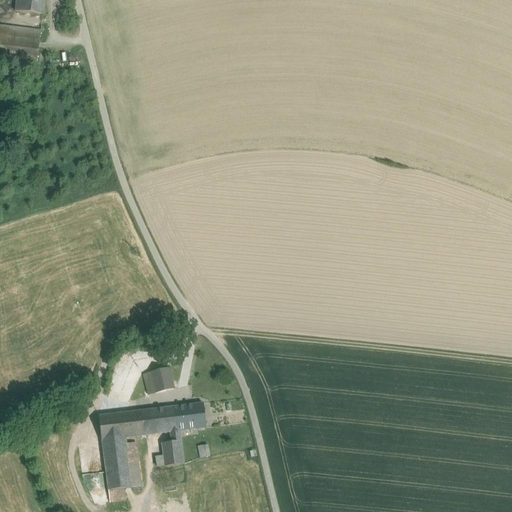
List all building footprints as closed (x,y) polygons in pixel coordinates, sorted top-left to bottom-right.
[(16,0),(15,12),(44,15),(45,0),(16,0)] [(41,32),(0,26),(0,57),(7,58),(37,62),(41,32)] [(169,368),(144,374),(149,396),(174,390),(169,368)] [(203,404),(173,408),(176,432),(185,431),(206,428),(203,404)] [(173,408),(141,411),(144,436),(170,433),(176,432),(173,408)] [(141,411),(98,417),(101,441),(102,441),(126,438),(144,436),(141,411)] [(176,432),(170,433),(171,443),(162,444),(164,467),(184,465),(181,437),(186,436),(185,431),(176,432)] [(136,444),(126,445),(126,438),(102,441),(109,503),(126,501),(124,489),(142,487),(136,444)] [(207,446),(198,447),(200,458),(209,456),(207,446)] [(102,473),(88,474),(90,502),(105,501),(104,489),(95,490),(94,484),(103,484),(102,473)]
